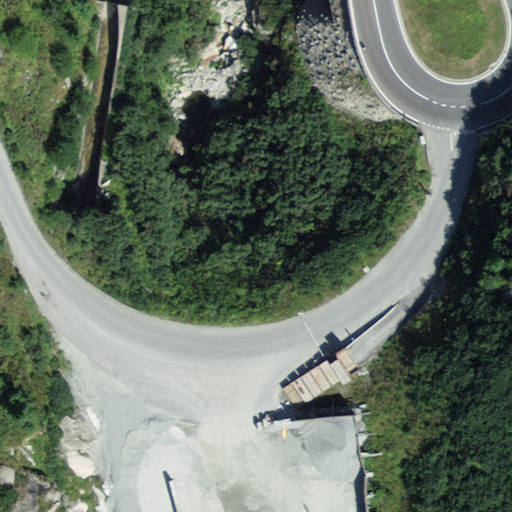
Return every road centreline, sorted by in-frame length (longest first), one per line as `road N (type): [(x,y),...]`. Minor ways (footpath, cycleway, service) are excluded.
road 1 (unclassified): [(449,107),(450,187),(421,250),(342,319),(271,343),(158,343),(96,318),(44,271),(0,176)]
road 2 (primary): [(373,0),(395,74),(449,107)]
